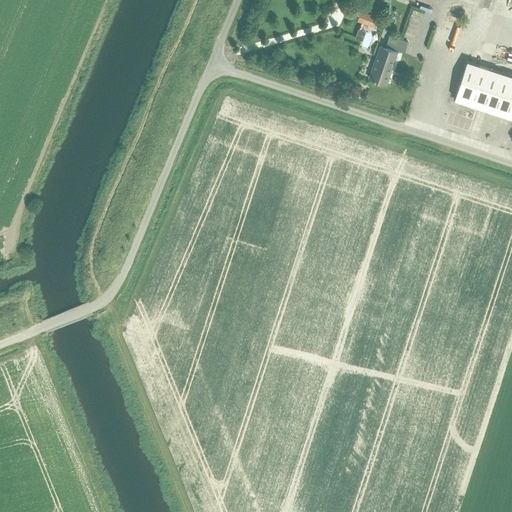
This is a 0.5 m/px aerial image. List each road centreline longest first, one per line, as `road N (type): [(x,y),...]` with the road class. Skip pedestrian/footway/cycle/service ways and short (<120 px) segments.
road 1 (unclassified): [(0,344),(95,305),(122,279),(211,64)]
road 2 (unclassified): [(511,165),(211,64)]
